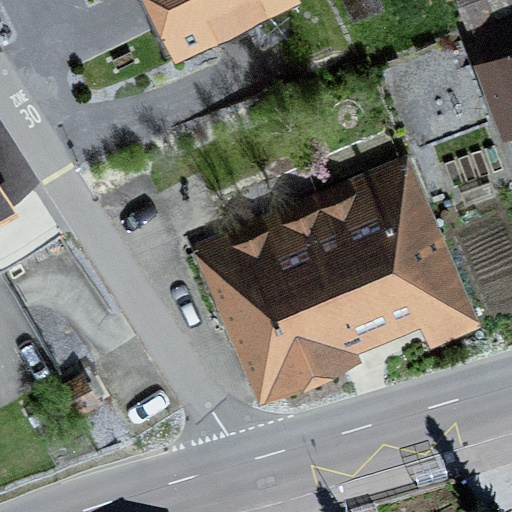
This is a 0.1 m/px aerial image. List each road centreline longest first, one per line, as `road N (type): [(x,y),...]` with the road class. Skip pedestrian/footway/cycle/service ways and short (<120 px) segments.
road 1 (residential): [(240,463),(0,87)]
road 2 (tertiary): [(262,456),(511,383)]
road 3 (tertiary): [(80,511),(240,463)]
